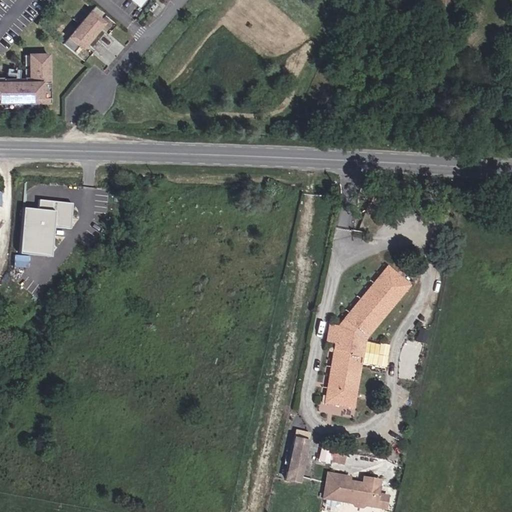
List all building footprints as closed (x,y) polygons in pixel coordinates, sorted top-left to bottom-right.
[(104,10),(94,2),(63,39),(73,47),(78,41),(83,36),(86,39),(91,43),(102,29),(98,25),(94,22),(99,16),(104,10)] [(98,25),(103,20),(99,16),(94,22),(98,25)] [(82,44),(86,39),(83,36),(78,41),(82,44)] [(44,101),(43,53),(23,54),(24,65),(24,68),(24,82),(0,82),(0,102),(17,102),(25,102),(36,102),(44,101)] [(0,82),(24,82),(24,68),(20,68),(20,77),(0,77),(0,82)] [(37,208),(21,207),(17,253),(48,256),(51,227),(68,228),(71,202),(38,199),(37,208)] [(387,267),(337,327),(334,343),(324,403),(353,408),(364,340),(409,285),(387,267)] [(334,343),(337,327),(330,326),(328,342),(334,343)] [(424,343),(427,330),(420,329),(417,342),(424,343)] [(364,363),(388,365),(389,344),(365,342),(364,363)] [(297,484),(308,433),(295,430),(291,447),(285,473),(283,481),(297,484)] [(285,473),(291,447),(288,446),(282,473),(285,473)] [(333,457),(334,451),(321,448),(319,458),(328,460),(329,456),(333,457)] [(343,463),(345,454),(334,451),(333,457),(332,461),(343,463)] [(387,496),(377,494),(379,480),(362,477),(361,483),(355,482),(355,485),(348,484),(349,481),(349,477),(326,473),(322,499),(351,504),(353,507),(361,508),(364,506),(385,509),(387,496)]
